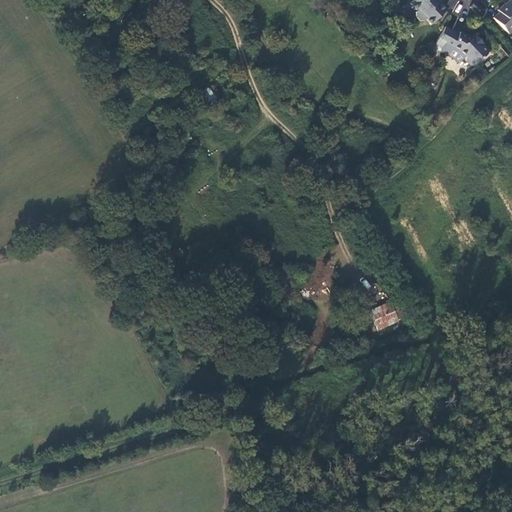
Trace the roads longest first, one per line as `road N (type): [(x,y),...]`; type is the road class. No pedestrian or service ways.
road 1 (track): [(417,150),(407,171),(377,191),(369,218),(380,252),(422,308),(426,326),(413,339),(263,386),(146,440),(0,484)]
road 2 (unknown): [(0,505),(204,443),(219,447),(254,491)]
road 3 (track): [(244,0),(282,70),(324,101),(406,132),(417,150)]
road 4 (track): [(511,62),(417,150)]
